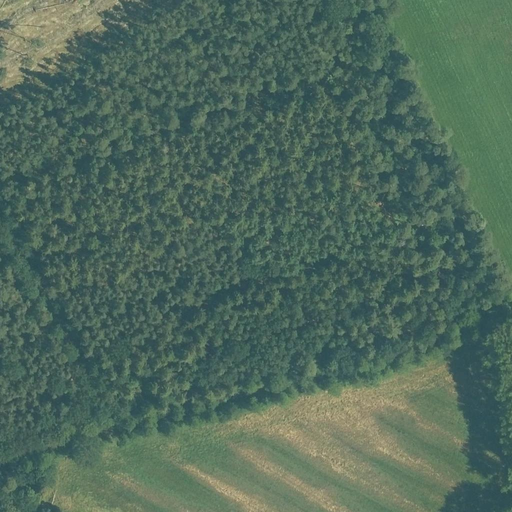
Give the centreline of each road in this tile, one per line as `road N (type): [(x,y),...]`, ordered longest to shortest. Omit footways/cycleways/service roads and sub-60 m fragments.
road 1 (track): [(503,307),(394,355),(0,460)]
road 2 (track): [(503,307),(365,0)]
road 3 (track): [(125,424),(0,219)]
